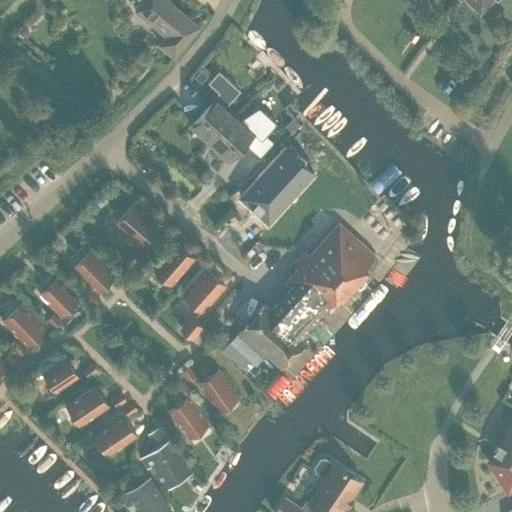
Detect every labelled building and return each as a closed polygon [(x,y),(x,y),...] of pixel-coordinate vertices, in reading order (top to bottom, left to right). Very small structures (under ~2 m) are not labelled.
[(198,26),(167,0),(138,0),(141,3),(135,10),(165,35),(158,44),(173,56),(198,26)] [(491,0),(467,0),(479,12),(491,0)] [(190,124),(209,142),(235,114),(224,104),(231,96),(215,81),(198,99),(206,106),(190,124)] [(245,123),(235,114),(209,142),(228,159),(244,142),(252,149),(269,131),(252,115),(245,123)] [(286,144),(240,193),(266,217),(312,168),(286,144)] [(131,233),(128,236),(141,247),(158,227),(131,203),(117,220),(131,233)] [(263,305),(238,333),(263,356),(267,352),(281,365),(303,341),(299,337),(337,296),(341,299),(367,271),(364,268),(375,255),(339,222),(308,255),(303,250),(294,260),(299,265),(287,279),(293,284),(269,310),(263,305)] [(171,285),(194,258),(176,242),(153,269),(171,285)] [(97,291),(114,274),(89,249),(72,266),(97,291)] [(202,312),(225,286),(207,270),(183,296),(202,312)] [(62,316),(77,300),(55,278),(39,293),(62,316)] [(27,345),(44,328),(20,303),(2,320),(27,345)] [(190,335),(206,325),(196,309),(180,319),(190,335)] [(55,393),(78,377),(65,358),(42,374),(55,393)] [(218,412),(238,398),(218,369),(198,383),(218,412)] [(79,427),(108,406),(94,386),(65,406),(79,427)] [(189,439),(209,425),(188,396),(168,410),(189,439)] [(107,456),(136,436),(122,416),(93,436),(107,456)] [(511,421),(499,442),(498,441),(497,443),(494,449),(493,449),(492,450),(494,451),(489,460),(507,488),(511,485),(511,421)] [(165,478),(182,467),(166,442),(142,457),(148,466),(155,462),(165,478)] [(340,511),(361,480),(334,462),(333,463),(324,456),(318,458),(313,466),(314,472),(323,478),(308,500),(305,498),(299,507),(284,496),(272,511),(340,511)] [(142,511),(150,511),(162,505),(155,494),(160,491),(150,476),(122,495),(128,504),(135,499),(142,511)]
